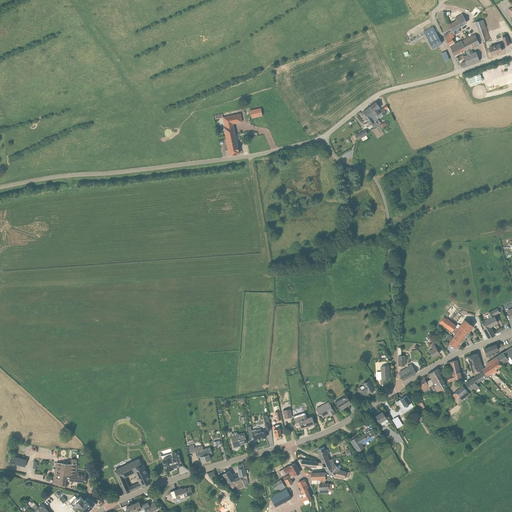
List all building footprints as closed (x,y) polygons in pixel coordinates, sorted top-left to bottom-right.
[(449,24),(453,35),(457,33),(455,29),(467,22),(462,14),(458,17),(455,18),(456,20),(449,24)] [(487,40),(490,40),(483,19),(480,20),(475,22),(483,42),(487,40)] [(491,21),(493,30),(501,28),(499,19),(491,21)] [(453,35),(449,24),(448,25),(451,31),(444,35),(449,45),(454,42),(452,38),(454,37),(453,35)] [(442,43),(436,32),(433,26),(423,32),(426,37),(432,48),(442,43)] [(460,60),(464,59),(465,62),(461,64),(462,68),(480,61),(476,52),(473,53),(471,49),(480,45),(475,35),(461,41),(465,49),(466,49),(468,55),(463,57),(463,56),(459,57),(460,60)] [(460,52),(465,49),(461,41),(456,44),(460,52)] [(454,55),(460,52),(456,44),(450,47),(454,55)] [(501,51),(500,47),(499,45),(489,48),(491,55),(501,51)] [(445,61),(449,59),(446,51),(441,53),(445,61)] [(379,108),(380,108),(376,102),(369,107),(377,119),(383,115),(380,109),(379,108)] [(378,120),(377,119),(369,107),(362,112),(363,114),(364,115),(365,116),(365,117),(373,127),(377,124),(375,121),(378,120)] [(262,117),(261,109),(250,111),(252,119),(262,117)] [(238,149),(233,125),(233,124),(242,122),(240,113),(223,117),(225,127),(224,127),(229,150),(230,155),(239,154),(238,149)] [(355,137),(357,141),(361,139),(366,136),(367,135),(365,131),(355,137)] [(495,318),(493,315),(499,313),(497,308),(487,313),(489,318),(486,320),(482,322),(483,324),(482,324),(485,329),(484,329),(489,338),(494,335),(489,327),(497,323),(495,318)] [(454,329),(455,328),(458,324),(456,326),(447,319),(446,320),(444,318),(439,324),(451,332),(454,329)] [(473,326),(469,323),(464,319),(460,325),(469,332),(473,326)] [(460,325),(458,324),(455,328),(466,336),(469,332),(460,325)] [(461,343),(466,336),(455,328),(454,329),(456,330),(455,332),(456,333),(453,337),(461,343)] [(430,333),(425,341),(426,343),(428,340),(429,339),(433,344),(437,342),(435,340),(433,337),(433,336),(430,333)] [(461,343),(453,337),(449,334),(446,338),(450,341),(449,343),(457,349),(461,343)] [(439,353),(436,349),(434,344),(431,346),(432,348),(429,350),(430,352),(433,357),(439,353)] [(490,347),(492,352),(498,350),(496,344),(490,347)] [(491,353),(492,352),(490,347),(484,349),(487,358),(492,356),(491,353)] [(511,350),(510,347),(503,353),(507,359),(510,356),(511,358),(511,350)] [(508,361),(507,359),(503,353),(496,357),(501,366),(508,361)] [(474,354),(468,357),(473,373),(482,370),(478,357),(475,358),(474,354)] [(496,370),(501,366),(496,357),(488,363),(493,370),(492,371),(493,373),(494,374),(497,372),(496,370)] [(454,380),(456,379),(461,378),(456,360),(450,362),(453,375),(446,377),(448,382),(455,380),(454,380)] [(487,376),(488,375),(490,379),(488,375),(490,374),(490,375),(493,373),(492,371),(493,370),(488,363),(485,364),(487,367),(483,370),(484,371),(487,376)] [(380,379),(380,380),(381,385),(386,385),(385,379),(389,379),(388,366),(380,367),(381,371),(377,372),(377,380),(380,379)] [(403,380),(412,375),(408,367),(399,372),(399,373),(399,374),(403,380)] [(441,374),(440,373),(438,369),(429,373),(432,379),(426,382),(424,379),(418,383),(424,392),(430,389),(429,387),(434,384),(435,385),(433,386),(436,392),(447,387),(440,374),(441,374)] [(488,379),(488,381),(490,379),(488,375),(487,376),(484,371),(475,377),(479,382),(486,377),(487,380),(488,379)] [(476,384),(479,382),(475,377),(466,383),(465,383),(470,390),(474,387),(476,390),(479,388),(476,384)] [(374,390),(371,385),(368,380),(362,384),(362,385),(357,388),(362,395),(368,392),(368,393),(374,390)] [(451,396),(457,404),(470,395),(463,386),(453,393),(453,394),(451,396)] [(351,403),(349,399),(347,396),(335,402),(338,406),(340,410),(344,408),(342,405),(346,403),(347,406),(348,405),(351,403)] [(411,403),(409,400),(406,396),(400,400),(401,401),(398,403),(402,409),(411,403)] [(335,413),(332,409),(328,402),(316,408),(319,415),(321,414),(323,417),(329,413),(330,416),(335,413)] [(292,417),(290,409),(283,410),(285,419),(292,417)] [(313,419),(312,416),(307,418),(305,412),(293,416),(296,425),(299,424),(301,429),(311,425),(310,424),(312,424),(313,425),(314,424),(313,419)] [(387,419),(385,416),(382,412),(375,416),(378,420),(380,423),(387,419)] [(282,435),(280,428),(279,424),(273,426),(274,432),(276,437),(282,435)] [(266,437),(264,430),(261,431),(260,429),(252,431),(255,440),(266,437)] [(376,436),(375,434),(372,429),(369,431),(368,429),(364,432),(365,434),(358,438),(357,437),(350,441),(357,452),(364,447),(362,444),(372,437),(373,438),(376,436)] [(247,443),(244,432),(238,434),(237,432),(230,434),(234,447),(238,446),(238,444),(240,444),(240,445),(247,443)] [(210,459),(209,454),(212,454),(210,447),(203,449),(202,446),(195,448),(194,444),(188,446),(190,454),(196,453),(197,457),(200,457),(202,462),(205,461),(206,462),(207,461),(207,460),(210,459)] [(327,449),(325,450),(324,447),(318,450),(320,456),(323,463),(329,460),(327,454),(329,453),(327,449)] [(177,467),(182,465),(178,451),(172,453),(173,457),(170,458),(170,457),(162,460),(164,465),(164,466),(166,471),(174,469),(173,467),(176,466),(176,467),(177,467)] [(11,456),(10,463),(25,467),(27,460),(11,456)] [(76,473),(77,464),(76,464),(77,459),(71,459),(71,463),(57,462),(57,463),(53,483),(59,485),(65,486),(66,475),(70,476),(70,480),(85,482),(86,475),(76,473)] [(326,469),(333,475),(339,469),(334,464),(332,459),(329,460),(323,463),(322,462),(322,465),(324,465),(324,466),(325,466),(326,469)] [(115,471),(125,493),(142,486),(151,482),(143,466),(142,466),(139,460),(115,471)] [(283,478),(285,480),(289,477),(290,479),(293,478),(292,477),(300,473),(295,463),(279,471),(282,476),(289,472),(290,474),(283,478)] [(246,475),(244,469),(244,467),(238,469),(240,477),(234,480),(229,471),(224,474),(232,488),(236,485),(239,490),(244,487),(245,487),(244,486),(247,485),(246,475)] [(339,469),(333,475),(344,479),(345,478),(346,477),(348,478),(350,472),(346,472),(346,471),(340,470),(340,469),(339,469)] [(210,481),(217,479),(214,471),(208,473),(210,481)] [(322,480),(322,484),(325,484),(325,480),(325,473),(311,473),(311,478),(320,478),(320,481),(322,480)] [(293,483),(290,479),(289,477),(285,480),(284,480),(288,486),(293,483)] [(285,487),(281,479),(277,481),(277,482),(272,485),(276,492),(285,487)] [(307,488),(304,479),(299,482),(300,486),(302,490),(301,491),(303,497),(301,498),(302,501),(311,498),(306,488),(307,488)] [(331,490),(331,484),(325,484),(322,484),(319,484),(319,489),(320,489),(320,492),(329,491),(329,490),(331,490)] [(181,499),(189,496),(186,488),(180,490),(180,489),(174,491),(176,495),(177,499),(180,498),(181,499)] [(287,490),(286,489),(270,498),(275,507),(291,498),(287,490)] [(77,498),(76,498),(74,495),(69,500),(71,503),(69,504),(75,511),(78,508),(82,511),(87,511),(96,504),(92,500),(88,498),(86,499),(84,500),(80,496),(77,499),(77,498)] [(140,506),(139,502),(133,504),(135,511),(136,511),(144,509),(145,511),(151,511),(157,509),(151,496),(145,498),(147,503),(140,506)] [(220,511),(232,511),(234,510),(226,503),(219,511),(220,511)]
